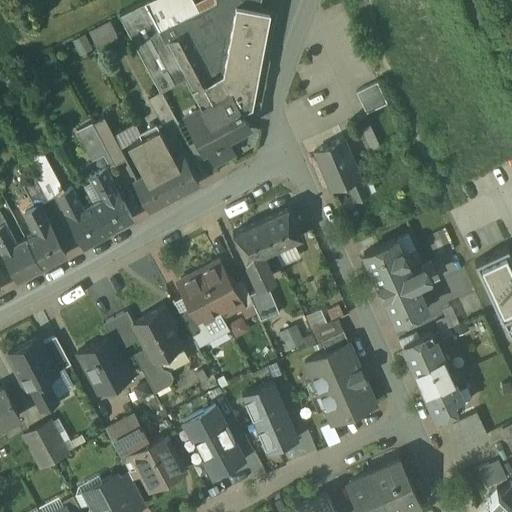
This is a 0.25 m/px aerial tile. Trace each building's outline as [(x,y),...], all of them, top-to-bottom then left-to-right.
[(158,29),(157,30),(175,62),(151,75),(160,93),(175,120),(175,122),(230,93),(220,74),(234,7),(250,9),(251,0),(214,0),(214,2),(158,29)] [(158,29),(143,2),(119,14),(151,75),(175,62),(157,30),(158,29)] [(250,9),(234,7),(220,74),(230,93),(240,111),(248,107),(250,106),(255,106),(257,105),(256,105),(259,103),(266,63),(260,53),(267,12),(250,9)] [(110,24),(90,34),(97,48),(117,38),(110,24)] [(376,82),(355,91),(365,113),(386,103),(376,82)] [(175,120),(160,93),(148,99),(163,127),(175,120)] [(230,93),(175,122),(176,124),(185,119),(186,121),(190,119),(214,164),(233,153),(226,140),(250,128),(243,115),(250,111),(248,107),(240,111),(230,93)] [(127,160),(105,118),(92,125),(99,137),(107,153),(114,166),(127,160)] [(92,125),(79,132),(85,144),(99,137),(92,125)] [(173,161),(157,129),(141,137),(146,145),(158,169),(173,161)] [(99,137),(85,144),(94,160),(107,153),(99,137)] [(343,138),(313,151),(330,189),(346,182),(360,176),(343,138)] [(158,169),(146,145),(137,150),(149,174),(158,169)] [(173,161),(158,169),(173,196),(197,183),(183,156),(173,161)] [(149,174),(135,182),(149,208),(173,196),(158,169),(149,174)] [(131,218),(105,170),(90,178),(103,200),(93,206),(106,231),(131,218)] [(360,176),(346,182),(354,201),(368,194),(360,176)] [(84,210),(71,188),(57,195),(83,244),(106,231),(93,206),(84,210)] [(38,205),(23,213),(35,235),(50,227),(38,205)] [(286,208),(260,220),(273,247),(299,235),(286,208)] [(6,224),(1,214),(0,214),(0,248),(2,252),(16,245),(5,224),(6,224)] [(260,219),(232,232),(245,261),(262,253),(273,248),(273,247),(260,220),(260,219)] [(35,235),(25,240),(40,267),(65,253),(50,227),(35,235)] [(394,239),(363,253),(394,322),(426,308),(415,283),(427,278),(422,266),(415,269),(410,272),(402,254),(394,239)] [(16,245),(2,252),(17,279),(40,267),(25,240),(16,245)] [(511,252),(510,249),(483,262),(507,314),(511,311),(511,252)] [(415,269),(407,252),(402,254),(410,272),(415,269)] [(262,253),(245,261),(255,283),(272,275),(262,253)] [(218,262),(213,260),(208,263),(207,268),(198,272),(222,317),(229,313),(231,307),(230,305),(238,301),(240,300),(231,284),(219,261),(218,262)] [(222,317),(198,272),(189,277),(185,276),(180,279),(178,283),(177,284),(189,306),(198,323),(199,322),(201,325),(199,331),(198,332),(206,338),(227,327),(222,317)] [(241,278),(231,284),(240,300),(238,301),(240,305),(245,307),(252,303),(249,294),(241,278)] [(267,286),(249,294),(252,303),(256,311),(260,320),(278,312),(267,286)] [(245,307),(240,305),(238,306),(243,315),(245,315),(246,316),(256,311),(252,303),(245,307)] [(189,306),(179,312),(191,336),(198,332),(199,331),(201,325),(199,322),(198,323),(189,306)] [(132,323),(131,324),(140,340),(151,362),(180,346),(169,326),(172,324),(163,307),(132,323)] [(125,312),(114,318),(129,346),(140,340),(131,324),(132,323),(125,312)] [(129,346),(114,318),(102,323),(108,335),(117,352),(129,346)] [(282,330),(289,347),(306,341),(299,323),(282,330)] [(343,331),(321,341),(326,352),(348,342),(343,331)] [(463,403),(430,332),(402,344),(435,416),(463,403)] [(108,335),(77,352),(99,392),(130,376),(117,352),(108,335)] [(37,336),(6,353),(26,388),(29,387),(40,407),(56,398),(46,378),(57,373),(56,371),(41,343),(37,336)] [(70,364),(55,336),(41,343),(56,371),(70,364)] [(326,352),(304,361),(330,422),(375,402),(348,342),(326,352)] [(273,380),(242,393),(254,422),(285,408),(277,389),(277,388),(273,380)] [(3,387),(0,388),(0,425),(18,417),(3,387)] [(203,409),(183,420),(198,447),(230,431),(215,404),(204,410),(203,409)] [(298,438),(285,408),(254,422),(267,451),(298,438)] [(475,411),(453,421),(464,445),(486,434),(475,411)] [(133,412),(104,427),(121,459),(132,454),(150,444),(149,443),(133,412)] [(66,452),(49,420),(36,427),(53,459),(66,452)] [(511,424),(501,430),(511,453),(511,424)] [(53,459),(36,427),(23,435),(40,466),(53,459)] [(245,460),(230,431),(198,447),(212,475),(231,465),(231,466),(245,460)] [(163,436),(149,443),(150,444),(132,454),(150,488),(182,471),(163,436)] [(399,458),(369,471),(387,511),(395,511),(418,502),(399,458)] [(387,511),(369,471),(347,481),(359,508),(360,511),(387,511)] [(145,503),(128,472),(116,478),(133,510),(145,503)] [(114,473),(84,489),(92,504),(90,510),(96,511),(134,511),(133,510),(116,478),(114,473)] [(511,483),(509,480),(499,491),(511,503),(511,483)] [(511,511),(511,503),(499,491),(497,489),(487,498),(495,505),(488,511),(511,511)] [(335,511),(326,491),(297,504),(300,511),(335,511)] [(81,511),(72,495),(60,501),(64,508),(65,507),(67,511),(81,511)]
